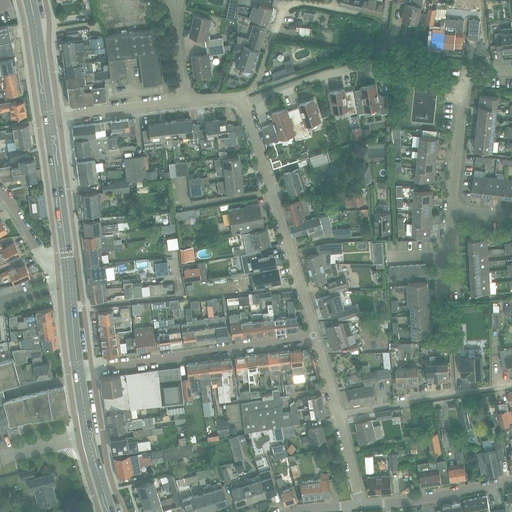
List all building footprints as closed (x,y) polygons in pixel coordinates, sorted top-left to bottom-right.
[(231,0),(227,19),(238,22),(238,14),(238,0),(231,0)] [(251,0),(238,0),(238,14),(251,18),(252,18),(258,20),(268,23),(273,9),(260,4),(259,7),(254,5),(252,10),(251,10),(251,0)] [(340,0),(339,5),(360,10),(362,0),(340,0)] [(362,0),(360,10),(382,15),(383,11),(384,10),(383,10),(385,2),(379,1),(378,0),(362,0)] [(426,20),(428,14),(429,8),(425,7),(424,13),(420,12),(423,0),(407,0),(402,20),(418,24),(419,19),(426,20)] [(433,30),(432,47),(443,48),(445,31),(445,25),(446,18),(446,16),(446,9),(437,9),(437,10),(429,8),(428,14),(426,20),(426,22),(435,24),(435,19),(442,20),(440,31),(433,30)] [(251,18),(238,14),(238,22),(238,23),(238,31),(241,31),(241,24),(249,26),(251,18)] [(195,16),(190,37),(205,40),(206,47),(224,45),(223,38),(210,39),(209,35),(207,35),(208,28),(211,29),(213,27),(214,23),(213,21),(210,21),(210,20),(205,19),(195,16)] [(0,27),(0,40),(10,39),(10,37),(11,36),(10,32),(9,32),(8,26),(0,27)] [(237,35),(237,43),(259,50),(266,29),(256,26),(252,39),(237,35)] [(445,30),(443,48),(454,49),(455,48),(462,48),(463,34),(463,28),(456,27),(456,31),(445,30)] [(511,28),(501,29),(502,33),(496,34),(497,46),(503,45),(504,52),(511,51),(511,28)] [(153,30),(129,33),(105,36),(108,64),(109,70),(110,78),(110,79),(117,78),(118,84),(128,83),(124,58),(140,56),(144,86),(163,83),(159,48),(156,49),(153,30)] [(61,42),(62,53),(98,48),(97,38),(89,39),(90,44),(83,45),(82,40),(79,40),(78,33),(67,35),(67,41),(61,42)] [(98,48),(62,53),(63,64),(85,61),(84,55),(104,52),(103,37),(97,38),(98,48)] [(0,55),(13,53),(12,48),(14,46),(13,42),(11,41),(0,42),(0,55)] [(259,50),(237,43),(234,50),(241,52),(236,65),(243,68),(243,70),(243,72),(244,74),(247,75),(249,74),(251,73),(252,71),(259,50)] [(207,55),(193,57),(195,77),(211,75),(210,69),(213,68),(214,67),(213,62),(211,61),(209,61),(208,55),(225,53),(224,52),(224,45),(206,47),(207,55)] [(0,72),(17,69),(14,57),(4,59),(0,59),(0,72)] [(64,66),(65,76),(94,72),(93,62),(64,66)] [(0,86),(20,82),(17,69),(0,72),(0,86)] [(272,74),(275,80),(288,75),(286,69),(272,74)] [(65,76),(66,87),(85,84),(85,81),(110,78),(109,70),(94,72),(65,76)] [(0,86),(0,92),(3,92),(4,97),(22,93),(22,92),(23,91),(22,86),(20,86),(20,82),(0,86)] [(85,84),(66,87),(69,104),(72,106),(106,102),(105,87),(92,89),(91,84),(85,84)] [(388,113),(388,96),(378,97),(376,85),(361,87),(361,90),(355,91),(359,114),(366,113),(366,111),(379,109),(380,115),(388,113)] [(329,93),(331,103),(333,112),(347,110),(348,114),(356,113),(353,91),(345,92),(344,90),(329,93)] [(481,96),(479,107),(497,109),(498,98),(481,96)] [(314,100),(299,105),(300,107),(287,112),(286,109),(296,140),(310,135),(307,126),(321,121),(314,100)] [(26,116),(23,102),(16,104),(16,101),(0,103),(0,111),(10,110),(11,118),(17,117),(17,118),(19,118),(19,117),(26,116)] [(479,107),(478,118),(496,120),(497,109),(479,107)] [(296,140),(286,109),(272,114),(275,124),(262,128),(267,144),(294,134),(296,140)] [(478,118),(477,128),(495,130),(496,120),(478,118)] [(133,119),(110,121),(111,131),(116,131),(117,137),(135,134),(133,119)] [(191,119),(180,120),(182,137),(188,136),(189,144),(200,143),(200,135),(199,135),(199,130),(198,124),(192,125),(191,119)] [(180,120),(169,122),(172,146),(177,145),(176,138),(182,137),(180,120)] [(226,120),(214,121),(216,138),(223,137),(224,145),(235,143),(233,125),(232,124),(227,125),(226,120)] [(205,129),(199,130),(199,135),(200,135),(200,143),(201,148),(212,146),(211,138),(216,138),(214,121),(204,123),(205,129)] [(73,126),(72,128),(72,130),(73,140),(96,138),(95,131),(101,130),(105,130),(105,128),(104,122),(73,126)] [(172,146),(169,122),(159,123),(161,140),(167,139),(168,147),(172,146)] [(161,140),(159,123),(148,124),(149,136),(143,137),(145,150),(162,147),(161,140)] [(0,139),(6,139),(30,135),(29,125),(29,124),(12,127),(13,132),(5,133),(5,131),(0,131),(0,139)] [(477,128),(476,139),(494,141),(495,130),(477,128)] [(361,129),(352,130),(354,140),(363,139),(361,129)] [(30,135),(6,139),(7,143),(8,152),(25,147),(32,146),(32,145),(30,135)] [(114,136),(107,137),(108,149),(115,148),(116,148),(114,136)] [(96,138),(73,140),(76,162),(79,183),(79,184),(89,182),(102,181),(102,185),(107,184),(103,150),(106,149),(108,149),(107,137),(106,137),(96,138)] [(420,137),(419,148),(438,150),(438,146),(437,146),(438,138),(420,137)] [(494,141),(476,139),(475,151),(493,152),(494,141)] [(8,152),(7,153),(10,161),(18,159),(23,157),(28,155),(25,147),(8,152)] [(438,150),(419,148),(418,158),(436,160),(436,154),(438,154),(438,150)] [(327,151),(308,157),(311,167),(330,161),(327,151)] [(0,175),(19,173),(19,172),(35,170),(34,159),(30,160),(30,155),(28,155),(23,157),(24,157),(18,159),(19,167),(12,168),(11,166),(0,167),(0,175)] [(126,181),(146,179),(144,157),(124,159),(126,181)] [(215,160),(216,171),(240,168),(238,157),(219,160),(215,160)] [(436,160),(418,158),(417,169),(436,171),(436,167),(435,167),(436,160)] [(272,162),(273,169),(282,166),(280,160),(272,162)] [(225,175),(225,181),(241,179),(240,168),(216,171),(217,176),(225,175)] [(299,169),(293,171),(284,174),(290,194),(305,189),(299,169)] [(436,171),(417,169),(415,180),(433,182),(434,175),(435,176),(436,171)] [(19,173),(0,175),(0,176),(0,180),(2,182),(13,180),(13,179),(20,178),(21,184),(37,182),(35,170),(19,172),(19,173)] [(373,182),(372,173),(362,174),(362,183),(373,182)] [(485,177),(473,176),(472,194),(478,195),(478,196),(483,196),(485,177)] [(495,179),(485,177),(483,196),(487,197),(487,196),(493,196),(495,179)] [(241,179),(225,181),(226,182),(218,183),(219,193),(242,190),(241,179)] [(507,180),(495,179),(493,196),(500,197),(500,199),(504,199),(507,180)] [(121,193),(127,193),(126,182),(107,184),(102,185),(103,192),(121,190),(121,193)] [(203,195),(202,184),(189,186),(190,196),(203,195)] [(11,189),(13,197),(28,193),(26,185),(11,189)] [(363,188),(351,190),(354,205),(365,203),(363,188)] [(414,191),(414,202),(434,203),(434,199),(432,199),(432,192),(414,191)] [(98,192),(90,193),(80,194),(83,216),(100,214),(98,192)] [(28,195),(31,217),(45,215),(43,194),(28,195)] [(285,205),(289,221),(295,219),(296,223),(307,220),(305,215),(311,214),(306,199),(299,201),(285,205)] [(434,203),(414,202),(413,213),(431,214),(432,207),(433,207),(434,203)] [(376,209),(375,212),(375,232),(391,232),(391,212),(390,209),(389,207),(387,205),(384,204),(381,204),(379,205),(377,206),(376,209)] [(239,209),(229,211),(228,211),(233,234),(263,227),(259,209),(240,213),(239,209)] [(175,213),(176,221),(196,217),(195,210),(175,213)] [(330,214),(332,222),(340,221),(339,212),(330,214)] [(431,214),(413,213),(413,224),(433,225),(433,221),(431,221),(431,214)] [(295,219),(289,221),(290,225),(293,236),(309,232),(310,237),(320,234),(325,233),(323,226),(328,225),(326,216),(320,218),(319,214),(315,215),(316,217),(307,220),(296,223),(295,219)] [(100,220),(83,222),(85,234),(95,233),(117,230),(124,229),(123,223),(116,224),(104,226),(100,226),(100,220)] [(433,225),(413,224),(413,235),(430,236),(431,229),(433,229),(433,225)] [(251,233),(243,234),(247,252),(259,249),(259,247),(269,244),(266,229),(256,231),(251,232),(251,233)] [(82,236),(83,248),(122,244),(122,243),(114,244),(113,235),(100,237),(99,234),(91,235),(82,236)] [(177,238),(166,239),(168,250),(178,248),(177,238)] [(353,239),(353,247),(378,247),(378,239),(353,239)] [(468,247),(468,251),(488,250),(487,239),(469,240),(469,246),(468,247)] [(318,254),(306,257),(310,271),(336,264),(335,263),(335,264),(335,263),(331,264),(331,253),(343,253),(342,242),(329,243),(316,246),(318,254)] [(0,243),(0,267),(10,264),(9,261),(20,255),(14,243),(3,249),(0,243)] [(83,248),(85,266),(102,264),(101,251),(110,250),(110,251),(122,249),(122,244),(83,248)] [(468,256),(470,256),(470,262),(488,261),(488,250),(468,251),(468,256)] [(247,259),(245,259),(248,272),(275,267),(275,265),(276,264),(275,256),(273,257),(273,255),(268,256),(267,255),(262,256),(259,256),(258,251),(246,254),(247,259)] [(162,257),(151,258),(152,264),(156,264),(157,276),(169,274),(168,261),(162,261),(162,257)] [(469,273),(471,273),(489,272),(488,261),(470,262),(471,268),(469,268),(469,273)] [(102,264),(85,266),(88,284),(101,282),(104,282),(107,281),(104,264),(102,264)] [(336,264),(310,271),(314,285),(324,282),(327,281),(326,278),(339,275),(336,264)] [(14,267),(7,270),(8,271),(0,274),(2,279),(9,276),(13,284),(30,277),(25,265),(15,269),(14,267)] [(197,268),(184,269),(186,281),(199,279),(200,279),(199,267),(197,268)] [(278,269),(250,274),(253,290),(250,290),(250,291),(266,290),(266,289),(265,289),(264,285),(280,282),(278,269)] [(489,272),(471,273),(469,273),(470,278),(471,277),(472,283),(489,282),(489,272)] [(345,277),(328,282),(330,291),(348,285),(345,277)] [(101,282),(88,284),(89,291),(105,289),(104,282),(101,282)] [(407,291),(408,295),(428,293),(427,282),(407,284),(407,285),(403,286),(403,291),(407,291)] [(489,282),(472,283),(472,290),(470,290),(471,295),(490,294),(489,282)] [(133,298),(132,286),(124,287),(125,299),(133,298)] [(105,289),(89,291),(90,303),(103,301),(102,295),(109,294),(109,288),(105,289)] [(270,292),(259,293),(260,300),(271,299),(270,295),(270,292)] [(260,300),(259,293),(252,294),(253,303),(260,303),(260,300)] [(408,306),(411,306),(411,305),(429,304),(428,293),(408,295),(408,306)] [(271,299),(272,304),(275,333),(287,331),(285,317),(279,318),(277,300),(279,300),(279,294),(270,295),(271,299)] [(336,296),(332,297),(318,301),(323,315),(336,311),(340,320),(349,317),(360,313),(357,306),(345,310),(340,295),(336,296)] [(294,299),(297,308),(304,306),(300,296),(294,299)] [(178,300),(170,301),(170,305),(170,308),(173,308),(173,315),(176,315),(176,317),(180,316),(180,313),(178,300)] [(285,317),(287,331),(297,330),(293,300),(287,301),(289,317),(285,317)] [(268,319),(263,320),(262,320),(264,334),(275,333),(272,304),(267,305),(268,309),(267,309),(268,319)] [(411,305),(411,316),(429,315),(429,304),(411,305)] [(24,317),(24,322),(54,316),(53,308),(43,310),(35,311),(36,315),(24,317)] [(112,311),(107,311),(97,313),(99,324),(130,320),(128,309),(120,310),(121,316),(113,318),(112,311)] [(240,312),(240,314),(240,318),(239,318),(239,321),(242,320),(242,323),(241,323),(243,337),(254,335),(252,321),(246,322),(245,312),(240,312)] [(195,343),(191,314),(186,315),(187,323),(181,324),(184,344),(195,343)] [(191,314),(195,343),(206,342),(204,328),(203,320),(197,320),(196,317),(192,318),(191,314)] [(240,318),(240,314),(229,316),(232,338),(243,337),(241,323),(242,323),(242,320),(239,321),(239,318),(240,318)] [(251,315),(252,321),(254,335),(264,334),(262,320),(263,320),(263,318),(261,318),(261,316),(262,316),(262,314),(251,315)] [(218,315),(213,316),(214,317),(217,340),(228,339),(225,317),(218,317),(218,315)] [(430,322),(429,315),(411,316),(412,327),(432,326),(431,321),(430,322)] [(16,316),(9,317),(10,324),(18,323),(16,316)] [(24,322),(22,322),(23,328),(28,327),(29,330),(55,326),(54,316),(24,322)] [(210,327),(204,328),(206,342),(217,340),(214,317),(208,318),(210,327)] [(99,324),(100,335),(115,333),(114,327),(131,325),(130,320),(99,324)] [(342,323),(336,325),(326,328),(333,349),(349,343),(347,336),(353,335),(349,322),(343,325),(342,323)] [(168,327),(167,327),(167,329),(170,329),(170,332),(169,332),(171,346),(182,345),(179,324),(168,325),(168,327)] [(55,326),(29,330),(27,330),(28,337),(32,336),(32,337),(37,336),(37,337),(42,336),(42,337),(57,334),(55,326)] [(167,329),(167,327),(167,326),(157,327),(160,348),(171,346),(169,332),(170,332),(170,329),(167,329)] [(432,330),(432,326),(412,327),(412,338),(421,337),(431,337),(430,330),(432,330)] [(152,327),(143,328),(145,349),(155,348),(152,327)] [(145,349),(143,328),(133,329),(136,351),(145,349)] [(454,351),(462,350),(463,350),(462,328),(453,329),(454,351)] [(100,335),(102,346),(119,344),(118,333),(115,333),(100,335)] [(32,338),(25,339),(27,347),(35,346),(35,349),(40,348),(42,348),(43,350),(59,347),(57,334),(42,337),(42,336),(37,337),(37,336),(32,337),(32,338)] [(352,345),(348,346),(350,352),(352,351),(358,349),(357,345),(356,343),(352,345)] [(119,344),(102,346),(103,357),(121,355),(119,344)] [(40,352),(40,348),(35,349),(25,350),(25,349),(14,351),(12,351),(16,364),(27,361),(26,356),(31,356),(32,360),(33,363),(25,364),(26,372),(34,371),(35,379),(51,377),(49,363),(42,364),(40,352)] [(511,348),(500,350),(502,361),(503,371),(509,370),(510,375),(511,375),(511,348)] [(291,365),(291,369),(292,374),(292,375),(303,374),(300,350),(289,351),(291,365)] [(286,370),(291,369),(291,365),(289,351),(278,353),(280,367),(280,368),(286,367),(286,370)] [(275,367),(280,367),(278,353),(267,354),(269,368),(268,368),(268,370),(270,370),(270,372),(269,373),(269,374),(271,391),(278,390),(275,367)] [(376,372),(371,372),(372,381),(390,378),(388,367),(391,367),(390,353),(383,353),(385,369),(376,370),(376,372)] [(265,375),(269,374),(269,373),(270,372),(270,370),(268,370),(268,368),(269,368),(267,354),(256,355),(257,370),(265,368),(265,375)] [(258,374),(257,370),(256,355),(245,357),(247,371),(246,371),(246,373),(248,373),(249,375),(247,376),(248,381),(253,380),(252,375),(258,374)] [(467,357),(462,357),(460,358),(461,377),(468,377),(468,378),(483,377),(482,355),(467,356),(467,357)] [(432,364),(426,364),(426,372),(427,382),(433,382),(433,384),(438,383),(437,364),(436,356),(430,356),(431,361),(432,364)] [(243,381),(248,381),(247,376),(249,375),(248,373),(246,373),(246,371),(247,371),(245,357),(234,358),(236,372),(242,371),(243,381)] [(230,359),(220,360),(225,401),(231,401),(227,373),(232,373),(230,359)] [(220,360),(208,361),(211,384),(217,383),(219,402),(225,401),(220,360)] [(211,384),(208,361),(198,363),(201,391),(202,402),(208,402),(206,385),(211,384)] [(201,391),(198,363),(186,364),(188,380),(181,381),(184,399),(191,398),(191,392),(201,391)] [(438,364),(437,364),(438,383),(442,383),(442,381),(449,381),(448,363),(438,364)] [(179,368),(158,370),(161,407),(167,406),(183,404),(179,368)] [(408,388),(407,369),(396,370),(397,387),(403,387),(404,389),(408,388)] [(418,369),(407,369),(408,388),(412,388),(412,386),(419,386),(418,369)] [(158,370),(140,372),(100,377),(104,412),(106,412),(124,410),(130,409),(129,410),(131,410),(161,407),(158,370)] [(372,381),(371,372),(362,374),(365,387),(348,390),(351,405),(376,401),(372,381)] [(292,375),(292,374),(286,375),(287,385),(284,385),(286,394),(294,392),(292,375)] [(304,390),(311,388),(307,380),(301,382),(304,390)] [(272,394),(273,399),(280,397),(278,390),(271,391),(272,394)] [(307,409),(309,409),(309,408),(323,405),(321,394),(301,398),(302,402),(308,401),(309,406),(307,407),(307,409)] [(243,423),(244,433),(273,428),(281,427),(282,427),(292,425),(291,419),(298,418),(297,410),(294,410),(293,408),(290,408),(291,412),(285,413),(283,404),(286,404),(284,397),(280,397),(273,399),(263,400),(241,404),(243,423)] [(409,404),(412,416),(421,414),(418,402),(409,404)] [(477,402),(468,404),(472,421),(480,419),(477,402)] [(167,406),(168,415),(173,414),(183,413),(183,404),(167,406)] [(309,408),(309,409),(310,414),(304,415),(305,419),(325,416),(323,405),(309,408)] [(459,410),(463,428),(473,426),(468,408),(459,410)] [(132,421),(132,420),(131,410),(129,410),(130,409),(124,410),(106,412),(108,424),(132,421)] [(376,413),(377,420),(392,418),(391,410),(376,413)] [(498,413),(501,427),(510,425),(507,411),(498,413)] [(173,414),(175,424),(184,422),(183,413),(173,414)] [(142,427),(142,426),(141,419),(132,420),(132,421),(108,424),(109,434),(127,431),(127,429),(142,427)] [(383,437),(380,425),(372,426),(371,420),(356,423),(359,435),(358,435),(360,443),(383,437)] [(17,426),(18,432),(28,431),(27,424),(17,426)] [(217,426),(219,437),(229,435),(228,424),(217,426)] [(293,425),(292,425),(282,427),(284,438),(295,436),(293,425)] [(321,426),(312,429),(307,430),(309,436),(301,438),(303,445),(310,443),(311,443),(325,440),(321,426)] [(281,427),(273,428),(276,441),(284,439),(284,438),(281,427)] [(451,428),(452,442),(459,441),(458,427),(451,428)] [(442,434),(444,448),(451,447),(449,432),(445,433),(444,428),(441,428),(442,434)] [(133,437),(146,435),(145,429),(132,431),(133,437)] [(427,436),(432,456),(442,453),(438,434),(427,436)] [(130,437),(110,440),(111,448),(112,448),(112,452),(125,450),(126,452),(151,448),(150,446),(149,447),(149,443),(147,441),(138,443),(138,442),(137,443),(136,441),(131,442),(130,437)] [(479,455),(481,463),(483,472),(488,471),(489,476),(500,473),(497,458),(504,456),(501,440),(493,442),(494,450),(484,452),(485,454),(479,455)] [(283,444),(272,447),(273,453),(285,450),(283,444)] [(152,463),(192,455),(190,445),(161,450),(161,449),(140,453),(141,459),(151,458),(152,463)] [(286,450),(285,450),(273,453),(275,459),(288,456),(286,450)] [(448,466),(451,482),(467,479),(463,458),(462,451),(456,452),(457,460),(458,465),(448,466)] [(113,459),(116,477),(117,477),(140,473),(137,455),(123,457),(123,455),(115,456),(115,459),(113,459)] [(234,463),(237,471),(244,469),(242,460),(234,463)] [(451,482),(446,460),(438,461),(439,467),(433,468),(431,466),(430,462),(418,464),(420,477),(421,487),(442,483),(451,482)] [(213,467),(205,469),(207,476),(215,475),(213,467)] [(220,469),(224,483),(230,481),(225,468),(220,469)] [(19,473),(21,480),(34,477),(32,469),(19,473)] [(207,476),(205,469),(196,471),(197,475),(196,475),(198,481),(198,479),(207,476)] [(259,476),(267,500),(271,498),(270,495),(276,493),(269,471),(259,474),(259,476)] [(273,473),(284,505),(296,501),(291,486),(285,488),(279,471),(273,473)] [(299,482),(300,490),(302,499),(330,496),(327,474),(320,475),(321,479),(299,482)] [(34,488),(39,507),(55,502),(51,484),(54,483),(52,475),(28,481),(30,490),(34,488)] [(198,481),(196,475),(186,478),(187,481),(189,488),(190,488),(189,484),(198,481)] [(390,475),(377,476),(367,477),(369,494),(391,492),(390,475)] [(257,481),(251,483),(257,503),(267,500),(259,476),(255,477),(257,481)] [(187,481),(186,478),(176,480),(179,491),(189,488),(187,481)] [(239,482),(246,503),(247,506),(257,503),(251,483),(250,479),(239,482)] [(136,498),(157,492),(153,481),(133,488),(134,491),(138,490),(140,497),(136,498)] [(246,503),(239,482),(234,484),(235,488),(231,489),(237,509),(241,508),(240,505),(246,503)] [(206,492),(203,493),(202,493),(207,511),(211,511),(211,509),(217,507),(211,490),(212,490),(210,483),(204,485),(206,492)] [(172,495),(173,497),(178,496),(175,486),(170,487),(172,495)] [(222,487),(212,490),(211,490),(217,507),(218,510),(220,510),(221,508),(228,506),(222,487)] [(198,494),(192,497),(196,511),(201,511),(207,510),(207,511),(202,493),(203,493),(202,490),(198,492),(198,494)] [(139,507),(140,508),(160,502),(157,492),(136,498),(138,501),(141,500),(143,506),(139,507)] [(463,501),(465,511),(490,511),(487,496),(463,501)] [(196,511),(192,497),(182,500),(185,511),(196,511)] [(160,511),(163,511),(160,502),(140,508),(141,511),(144,510),(144,511),(160,511)] [(463,511),(461,502),(451,504),(453,511),(463,511)]
